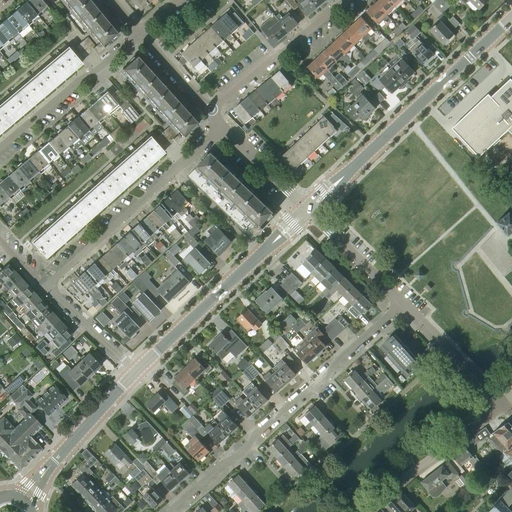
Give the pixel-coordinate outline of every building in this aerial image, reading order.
[(41,0),(28,0),(26,2),(39,18),(49,9),(41,0)] [(63,0),(101,45),(96,49),(87,38),(76,47),(85,58),(94,50),(98,54),(105,48),(102,46),(117,33),(89,0),(63,0)] [(149,4),(145,0),(132,0),(136,5),(141,11),(149,4)] [(285,0),(294,10),(298,6),(307,16),(317,8),(309,0),(294,0),(293,0),(285,0)] [(309,0),(317,8),(326,0),(325,0),(309,0)] [(388,0),(379,0),(375,4),(390,19),(386,15),(394,7),(388,0)] [(442,0),(438,0),(433,5),(437,9),(445,2),(442,0)] [(488,0),(468,0),(464,4),(464,5),(469,0),(478,10),(488,0)] [(26,2),(16,11),(29,26),(39,18),(26,2)] [(390,19),(375,4),(367,12),(378,25),(383,20),(386,23),(390,19)] [(437,9),(433,5),(425,12),(429,15),(431,13),(437,18),(442,14),(437,9)] [(419,6),(415,11),(419,15),(423,10),(419,6)] [(16,11),(6,19),(19,34),(29,26),(16,11)] [(419,15),(415,11),(410,15),(414,19),(419,15)] [(279,21),(288,32),(297,24),(289,14),(283,19),(279,14),(275,17),(273,13),(269,16),(272,20),(276,17),(279,21)] [(448,21),(455,28),(459,25),(457,22),(461,18),(457,13),(448,21)] [(227,14),(219,21),(231,34),(238,27),(227,14)] [(360,18),(352,26),(362,37),(366,41),(370,38),(366,33),(371,29),(360,18)] [(6,19),(0,24),(0,32),(9,43),(19,34),(6,19)] [(219,21),(212,27),(223,40),(231,34),(219,21)] [(288,32),(279,21),(270,29),(278,40),(288,32)] [(453,35),(439,21),(429,30),(443,45),(453,35)] [(402,23),(397,27),(401,31),(406,27),(402,23)] [(405,31),(413,39),(420,32),(412,24),(405,31)] [(352,26),(343,34),(353,45),(362,37),(352,26)] [(212,27),(204,34),(216,47),(223,40),(212,27)] [(37,35),(41,39),(46,35),(42,30),(37,35)] [(0,32),(0,50),(9,43),(0,32)] [(204,34),(197,41),(208,54),(216,47),(204,34)] [(343,34),(334,43),(344,54),(353,45),(343,34)] [(386,38),(373,50),(377,54),(389,42),(386,38)] [(197,41),(189,47),(201,60),(208,54),(197,41)] [(412,54),(422,64),(432,54),(422,44),(421,45),(417,41),(409,49),(413,53),(412,54)] [(384,51),(388,55),(392,51),(397,55),(402,51),(394,42),(384,51)] [(334,43),(325,51),(335,62),(344,54),(334,43)] [(201,60),(189,47),(182,54),(194,67),(201,60)] [(0,106),(0,132),(81,64),(68,48),(0,106)] [(365,57),(364,58),(368,62),(377,54),(373,50),(367,56),(364,53),(362,54),(365,57)] [(325,51),(317,59),(342,87),(348,81),(344,77),(338,82),(331,74),(335,70),(331,66),(335,62),(325,51)] [(188,61),(184,56),(178,61),(182,66),(188,61)] [(156,138),(166,149),(174,141),(178,145),(180,143),(182,144),(183,143),(184,144),(186,142),(183,140),(184,139),(182,136),(196,123),(137,57),(122,70),(171,125),(156,138)] [(355,64),(354,64),(360,70),(368,62),(364,58),(362,60),(356,65),(355,64)] [(342,87),(317,59),(308,67),(318,78),(323,74),(338,90),(342,87)] [(401,59),(391,68),(405,83),(407,81),(406,79),(413,72),(401,59)] [(360,70),(354,64),(346,72),(352,78),(360,70)] [(405,83),(391,68),(388,71),(385,68),(381,72),(384,75),(379,80),(391,94),(399,86),(400,88),(405,83)] [(356,77),(364,86),(371,79),(363,70),(356,77)] [(279,71),(272,78),(283,92),(291,85),(279,71)] [(272,78),(264,84),(275,98),(283,92),(272,78)] [(355,121),(359,116),(363,120),(365,121),(368,118),(367,116),(375,108),(363,95),(363,96),(359,92),(363,88),(355,79),(351,83),(354,86),(350,91),(358,100),(351,106),(349,104),(344,109),(355,121)] [(479,103),(452,128),(479,157),(488,149),(499,138),(508,130),(511,134),(511,80),(510,79),(491,97),(488,94),(479,103)] [(264,84),(256,90),(268,104),(275,98),(264,84)] [(327,92),(331,97),(336,92),(332,88),(327,92)] [(107,92),(97,101),(110,116),(120,107),(122,110),(122,114),(130,124),(139,116),(118,90),(111,96),(107,92)] [(256,90),(249,97),(260,111),(268,104),(256,90)] [(249,97),(241,103),(252,117),(260,111),(249,97)] [(97,101),(87,109),(100,124),(110,116),(97,101)] [(252,117),(241,103),(233,110),(245,123),(252,117)] [(87,109),(77,117),(90,132),(100,124),(87,109)] [(458,115),(449,123),(452,127),(461,119),(458,115)] [(77,117),(67,126),(82,144),(80,141),(90,132),(77,117)] [(324,117),(317,124),(329,137),(336,130),(324,117)] [(317,124),(309,130),(322,144),(329,137),(317,124)] [(67,126),(57,134),(70,149),(73,152),(82,144),(67,126)] [(109,135),(113,140),(123,131),(119,126),(109,135)] [(309,130),(302,137),(315,151),(322,144),(309,130)] [(57,134),(47,142),(60,158),(70,149),(57,134)] [(106,137),(99,143),(103,148),(110,142),(106,137)] [(302,137),(295,144),(307,157),(315,151),(302,137)] [(46,258),(144,169),(163,153),(150,138),(32,243),(46,258)] [(47,142),(38,151),(50,166),(60,158),(47,142)] [(103,148),(99,143),(94,146),(94,147),(89,151),(93,156),(98,151),(99,152),(103,148)] [(295,144),(288,151),(300,164),(307,157),(295,144)] [(38,151),(28,159),(40,174),(50,166),(38,151)] [(300,164),(288,151),(280,158),(293,171),(300,164)] [(80,160),(83,164),(91,158),(87,153),(80,160)] [(260,226),(273,213),(212,153),(188,177),(237,225),(236,227),(248,239),(250,237),(252,239),(262,229),(260,226)] [(28,159),(18,168),(31,183),(40,174),(28,159)] [(77,165),(70,170),(71,171),(74,175),(75,175),(81,169),(77,165)] [(60,173),(63,177),(71,171),(70,170),(68,167),(60,173)] [(18,168),(8,176),(21,191),(31,183),(18,168)] [(490,171),(486,175),(490,180),(494,175),(490,171)] [(8,176),(0,182),(0,186),(11,200),(21,191),(8,176)] [(511,187),(506,180),(499,187),(507,197),(511,192),(511,187)] [(11,200),(0,186),(0,207),(0,208),(11,200)] [(41,195),(44,198),(49,193),(45,190),(41,194),(41,195)] [(170,197),(184,214),(188,211),(184,206),(188,202),(178,191),(170,197)] [(173,216),(177,212),(181,216),(184,214),(170,197),(162,204),(173,216)] [(162,204),(155,211),(172,230),(173,230),(170,227),(173,224),(169,220),(173,216),(162,204)] [(24,215),(21,212),(20,211),(13,217),(17,221),(24,215)] [(155,211),(148,217),(158,229),(162,225),(170,233),(172,230),(155,211)] [(497,223),(508,235),(511,232),(511,213),(510,211),(497,223)] [(188,223),(191,221),(190,220),(193,218),(190,214),(187,217),(184,219),(188,223)] [(191,221),(188,223),(193,228),(195,225),(201,220),(196,216),(193,218),(190,220),(191,221)] [(148,217),(140,224),(155,240),(158,237),(154,233),(158,229),(148,217)] [(211,236),(205,241),(218,255),(231,242),(218,229),(220,227),(216,223),(207,231),(211,236)] [(140,224),(133,231),(146,245),(147,247),(155,240),(140,224)] [(195,225),(193,228),(188,232),(193,237),(200,230),(195,225)] [(133,231),(125,237),(140,254),(143,251),(142,249),(146,245),(133,231)] [(173,236),(171,234),(169,236),(171,238),(170,239),(173,243),(181,235),(178,232),(176,234),(175,234),(173,236)] [(189,263),(199,274),(210,264),(198,251),(202,247),(188,232),(183,237),(194,249),(183,260),(187,264),(189,263)] [(125,237),(118,244),(128,256),(133,252),(137,256),(140,254),(125,237)] [(118,244),(110,250),(125,267),(128,264),(124,259),(128,256),(118,244)] [(110,250),(103,257),(113,269),(117,265),(122,270),(125,267),(110,250)] [(163,254),(175,267),(180,262),(168,250),(163,254)] [(311,273),(325,259),(315,250),(301,264),(307,270),(311,273)] [(103,257),(95,264),(110,280),(113,277),(109,273),(113,269),(103,257)] [(320,282),(334,268),(325,259),(311,273),(320,282)] [(0,284),(2,283),(14,272),(8,264),(2,270),(0,268),(0,284)] [(95,264),(88,270),(99,282),(103,278),(107,283),(110,280),(95,264)] [(172,275),(168,279),(157,289),(160,292),(168,301),(173,297),(174,298),(179,292),(185,287),(184,286),(189,282),(176,268),(171,273),(172,275)] [(326,288),(329,291),(343,277),(334,268),(320,282),(325,278),(330,283),(326,288)] [(88,270),(81,277),(95,293),(99,290),(94,286),(99,282),(88,270)] [(145,271),(137,278),(148,290),(153,285),(149,280),(151,277),(145,271)] [(414,276),(419,280),(423,276),(419,271),(414,276)] [(2,283),(8,290),(21,279),(14,272),(2,283)] [(293,274),(288,278),(298,288),(302,284),(293,274)] [(99,297),(95,293),(81,277),(73,284),(83,296),(88,292),(91,295),(94,301),(91,304),(95,308),(100,303),(99,303),(96,299),(99,297)] [(337,290),(343,296),(352,286),(343,277),(329,291),(333,295),(337,290)] [(148,290),(137,278),(133,283),(143,294),(148,290)] [(288,278),(285,282),(295,292),(298,288),(288,278)] [(11,300),(12,300),(27,286),(21,279),(8,290),(14,297),(11,300)] [(295,292),(285,282),(280,285),(290,296),(295,292)] [(21,304),(34,293),(27,286),(12,300),(18,307),(21,304)] [(344,306),(347,310),(361,295),(352,286),(343,296),(348,302),(344,306)] [(256,301),(267,312),(281,299),(272,288),(267,293),(266,292),(256,301)] [(328,299),(333,295),(329,291),(324,296),(328,299)] [(22,311),(25,314),(40,300),(34,293),(21,304),(25,308),(22,311)] [(160,311),(143,294),(134,304),(135,304),(132,306),(140,315),(142,313),(149,321),(151,319),(151,320),(156,315),(160,311)] [(111,301),(122,314),(129,308),(117,295),(111,301)] [(361,295),(347,310),(351,313),(356,319),(371,305),(361,295)] [(31,321),(46,307),(40,300),(25,314),(31,321)] [(6,306),(1,310),(5,315),(10,310),(6,306)] [(36,328),(37,329),(53,314),(46,307),(34,318),(40,325),(36,328)] [(140,328),(128,315),(132,311),(129,308),(122,314),(115,321),(130,337),(131,336),(132,337),(135,334),(134,333),(140,328)] [(262,324),(247,309),(237,319),(248,330),(253,325),(257,329),(262,324)] [(97,317),(105,326),(112,319),(103,311),(97,317)] [(47,332),(59,321),(53,314),(37,329),(39,332),(40,331),(43,335),(47,332)] [(279,325),(285,332),(297,321),(290,314),(279,325)] [(10,319),(14,324),(19,320),(14,315),(10,319)] [(300,319),(305,325),(310,320),(305,315),(300,319)] [(341,316),(336,321),(337,322),(340,325),(345,320),(341,316)] [(335,319),(331,323),(340,333),(344,330),(340,325),(337,322),(336,321),(335,319)] [(47,332),(53,339),(66,328),(59,321),(47,332)] [(331,323),(327,326),(336,337),(340,333),(331,323)] [(336,337),(327,326),(323,330),(332,341),(336,337)] [(20,330),(27,338),(31,334),(24,327),(20,330)] [(66,328),(53,339),(52,341),(61,351),(71,342),(68,339),(72,335),(66,328)] [(274,328),(269,333),(276,341),(284,350),(289,345),(274,328)] [(317,328),(303,341),(317,356),(322,351),(321,350),(325,347),(320,341),(325,337),(317,328)] [(221,333),(209,345),(222,359),(230,352),(235,358),(247,347),(231,330),(224,337),(221,333)] [(15,333),(11,337),(17,344),(21,340),(15,333)] [(380,348),(407,378),(421,364),(408,350),(411,347),(408,343),(405,346),(395,335),(380,348)] [(259,347),(263,352),(267,349),(273,344),(268,339),(259,347)] [(272,345),(279,354),(284,350),(276,341),(272,345)] [(317,356),(303,341),(293,349),(306,364),(310,360),(311,361),(317,356)] [(36,347),(40,352),(44,348),(39,344),(36,347)] [(62,353),(66,358),(70,354),(73,356),(77,352),(71,346),(62,353)] [(89,353),(85,357),(82,360),(93,372),(100,366),(89,353)] [(195,358),(185,368),(195,378),(205,369),(207,372),(212,368),(201,356),(197,360),(195,358)] [(82,360),(75,367),(86,379),(93,372),(82,360)] [(280,369),(276,373),(286,383),(296,375),(282,360),(277,365),(280,369)] [(251,364),(246,368),(255,377),(259,373),(251,364)] [(86,379),(75,367),(71,370),(67,365),(58,374),(73,390),(79,385),(79,386),(86,379)] [(344,380),(353,390),(368,377),(375,370),(372,367),(360,377),(354,371),(344,380)] [(195,378),(185,368),(175,377),(177,379),(173,383),(183,395),(188,390),(185,388),(195,378)] [(255,377),(246,368),(242,372),(250,382),(255,377)] [(218,376),(226,385),(232,380),(223,371),(218,376)] [(286,383),(276,373),(273,376),(269,372),(263,378),(276,392),(286,383)] [(19,376),(4,389),(8,394),(24,381),(19,376)] [(373,382),(368,377),(353,390),(362,400),(382,382),(378,378),(373,382)] [(382,382),(362,400),(371,409),(381,401),(375,395),(380,390),(384,393),(393,385),(387,377),(382,382)] [(9,395),(8,394),(4,389),(0,384),(0,401),(1,402),(9,395)] [(35,402),(48,416),(61,403),(62,404),(66,400),(65,399),(67,398),(64,395),(65,394),(60,390),(59,390),(54,384),(47,391),(46,390),(41,394),(42,395),(35,402)] [(14,401),(13,402),(19,408),(31,395),(22,385),(9,397),(14,401)] [(252,395),(248,398),(258,409),(268,400),(254,386),(248,391),(252,395)] [(222,391),(217,395),(225,404),(230,400),(222,391)] [(154,413),(155,414),(160,410),(158,408),(165,402),(174,411),(178,407),(165,393),(161,397),(158,394),(145,405),(153,413),(154,413)] [(225,404),(217,395),(213,399),(221,408),(225,404)] [(258,409),(248,398),(244,402),(241,398),(235,403),(248,418),(258,409)] [(0,420),(0,442),(30,414),(36,408),(27,400),(23,405),(30,413),(14,429),(3,417),(0,420)] [(185,405),(184,405),(193,415),(198,409),(192,403),(187,408),(185,405)] [(193,415),(184,405),(179,410),(188,419),(193,415)] [(309,430),(314,425),(324,417),(315,407),(310,411),(305,416),(310,422),(305,426),(309,430)] [(223,410),(213,419),(228,436),(238,427),(223,410)] [(0,442),(0,449),(8,458),(30,437),(42,426),(30,414),(0,442)] [(188,419),(188,420),(197,429),(202,425),(193,416),(189,420),(188,419)] [(314,436),(317,440),(332,426),(324,417),(314,425),(319,431),(314,436)] [(228,436),(213,419),(204,428),(218,444),(228,436)] [(197,429),(188,420),(182,426),(190,435),(197,429)] [(124,436),(133,446),(141,438),(143,437),(146,443),(155,439),(153,436),(154,436),(158,433),(147,421),(138,425),(140,429),(134,431),(132,429),(124,436)] [(488,440),(501,454),(511,443),(511,426),(507,422),(490,434),(485,427),(475,435),(480,442),(487,438),(488,440)] [(332,426),(317,440),(321,443),(320,444),(326,450),(341,436),(332,426)] [(296,431),(301,436),(305,432),(300,427),(296,431)] [(268,449),(277,458),(292,445),(283,435),(268,449)] [(30,437),(8,458),(19,470),(42,449),(30,437)] [(193,454),(199,461),(209,452),(199,441),(195,437),(190,442),(189,441),(184,446),(192,455),(193,454)] [(163,439),(153,448),(156,452),(162,447),(167,442),(163,439)] [(162,447),(170,456),(175,452),(167,442),(162,447)] [(299,446),(304,452),(308,448),(304,443),(303,442),(299,446)] [(511,470),(511,469),(511,443),(501,454),(498,457),(511,470)] [(129,467),(133,463),(132,462),(115,444),(105,454),(116,465),(121,460),(125,465),(126,464),(129,467)] [(460,467),(468,461),(480,475),(484,470),(479,461),(476,457),(475,458),(473,457),(463,444),(450,453),(460,467)] [(277,458),(286,468),(301,455),(297,451),(292,455),(287,450),(292,445),(277,458)] [(140,455),(137,458),(141,462),(142,464),(146,461),(149,458),(145,454),(140,455)] [(301,455),(286,468),(295,478),(304,469),(299,463),(304,458),(301,455)] [(79,493),(80,494),(92,482),(88,477),(92,473),(89,469),(97,461),(93,456),(79,470),(83,474),(72,485),(76,489),(76,490),(78,493),(79,493)] [(129,474),(133,479),(138,474),(143,469),(145,467),(142,464),(141,462),(137,458),(132,462),(133,463),(136,466),(129,474)] [(151,478),(157,473),(146,461),(142,464),(145,467),(143,469),(151,478)] [(435,497),(437,497),(438,496),(446,488),(441,482),(449,475),(452,479),(458,475),(448,461),(421,482),(428,491),(429,491),(432,495),(433,496),(435,497)] [(171,463),(166,467),(180,482),(189,474),(180,464),(175,468),(171,463)] [(180,482),(166,467),(157,475),(161,480),(170,491),(180,482)] [(138,474),(146,483),(151,478),(143,469),(138,474)] [(459,477),(466,487),(472,482),(465,472),(459,477)] [(105,479),(109,483),(115,476),(112,473),(105,479)] [(229,495),(232,499),(237,494),(247,485),(238,475),(228,484),(234,490),(229,495)] [(115,476),(109,483),(110,481),(114,485),(119,480),(115,476)] [(151,478),(146,483),(138,490),(144,496),(143,497),(144,497),(142,498),(146,503),(148,502),(153,508),(162,500),(153,489),(157,485),(151,478)] [(84,498),(88,503),(100,491),(92,482),(80,494),(81,495),(81,496),(83,498),(84,498)] [(247,485),(237,494),(242,500),(237,505),(241,509),(256,495),(247,485)] [(488,511),(511,511),(507,508),(511,503),(511,487),(507,493),(488,511)] [(95,510),(96,511),(108,500),(104,495),(107,492),(103,489),(101,491),(100,491),(88,503),(92,507),(92,508),(94,510),(95,510)] [(382,509),(384,511),(411,511),(416,507),(402,492),(397,496),(396,496),(387,505),(382,510),(382,509)] [(256,495),(241,509),(243,511),(249,508),(252,511),(256,511),(265,505),(256,495)] [(224,497),(219,501),(223,506),(228,502),(224,497)] [(108,500),(96,511),(97,511),(113,511),(117,509),(108,500)]
